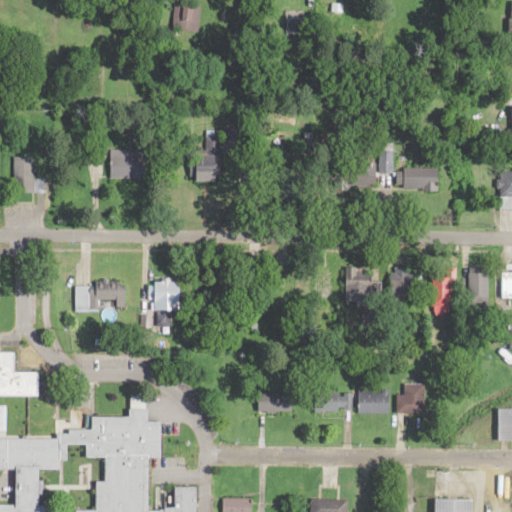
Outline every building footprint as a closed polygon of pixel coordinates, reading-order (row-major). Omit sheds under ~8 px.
[(199,157),(199,179),(222,179),(222,137),(205,137),(205,157),(199,157)] [(115,181),(152,181),(152,153),(115,153),(115,181)] [(15,195),(46,195),(46,183),(35,183),(35,160),(15,160),(15,195)] [(441,171),(412,171),(412,193),(441,193),(441,171)] [(511,174),(501,175),(501,200),(511,199),(511,174)] [(297,269),(279,269),(279,295),(297,295),(297,269)] [(492,275),(470,275),(470,306),(492,306),(492,275)] [(454,316),(454,276),(435,276),(435,316),(454,316)] [(183,314),(182,283),(158,284),(159,315),(183,314)] [(362,286),(363,294),(373,293),(372,285),(362,286)] [(100,315),(100,303),(118,303),(118,311),(128,311),(128,286),(96,286),(96,289),(76,289),(76,315),(100,315)] [(0,344),(18,344),(18,364),(43,364),(43,391),(0,391),(0,344)] [(426,387),(405,387),(405,399),(397,399),(397,416),(426,416),(426,387)] [(372,390),(360,390),(360,416),(391,416),(391,394),(372,394),(372,390)] [(0,430),(56,431),(56,423),(66,423),(66,417),(88,417),(88,403),(124,404),(124,393),(157,393),(157,408),(170,408),(170,458),(157,457),(157,498),(171,498),(171,474),(203,474),(203,511),(74,511),(74,504),(99,504),(99,476),(108,476),(108,450),(92,450),(92,437),(68,437),(68,452),(62,452),(61,464),(42,464),(42,497),(62,498),(62,511),(0,511),(0,497),(17,497),(17,466),(0,465),(0,430)] [(259,416),(295,416),(295,396),(259,396),(259,416)] [(354,397),(314,397),(314,414),(354,414),(354,397)] [(511,443),(511,412),(499,412),(499,444),(511,443)] [(252,511),(253,502),(223,502),(223,511),(252,511)] [(348,511),(348,503),(311,503),(310,511),(348,511)] [(437,511),(475,511),(476,503),(438,503),(437,511)]
